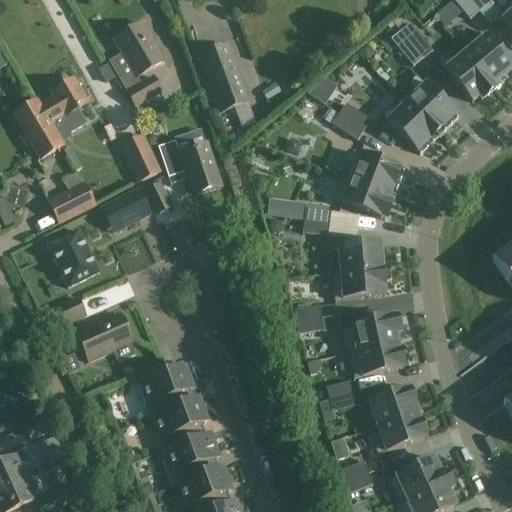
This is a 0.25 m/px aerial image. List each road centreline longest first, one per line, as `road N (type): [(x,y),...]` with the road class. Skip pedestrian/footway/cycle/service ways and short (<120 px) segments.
road 1 (residential): [(511,128),(451,179),(430,220),(427,257),(452,386),(503,511)]
road 2 (residential): [(266,511),(199,334)]
road 3 (residential): [(199,334),(216,287),(204,262),(144,285),(159,320)]
